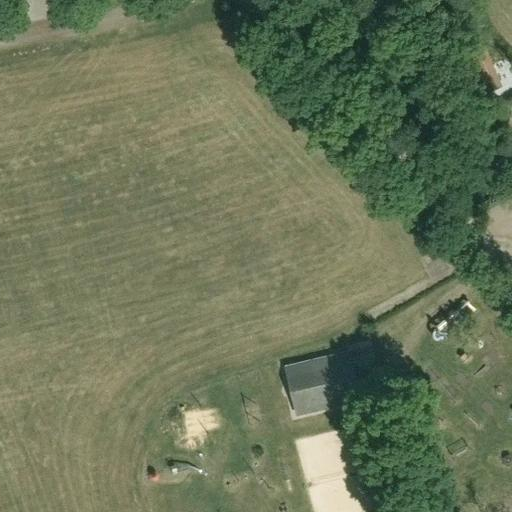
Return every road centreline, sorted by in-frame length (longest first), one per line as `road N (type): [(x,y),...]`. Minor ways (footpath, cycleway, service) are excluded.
road 1 (track): [(485,240),(260,0)]
road 2 (track): [(0,40),(97,23),(164,0)]
